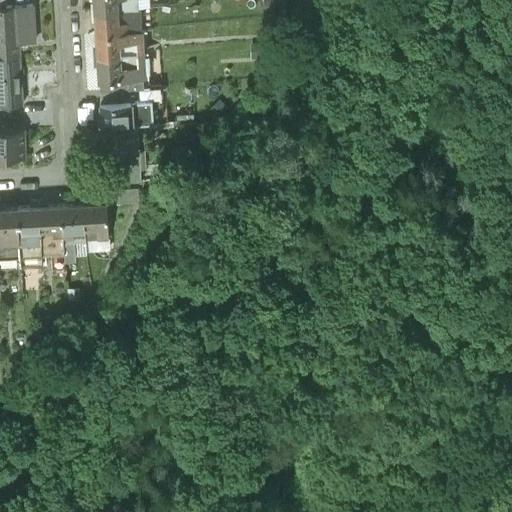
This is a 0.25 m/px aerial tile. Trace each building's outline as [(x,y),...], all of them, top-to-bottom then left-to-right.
[(94,0),(95,10),(119,9),(139,7),(138,0),(94,0)] [(17,3),(0,3),(0,54),(20,53),(17,3)] [(119,9),(95,10),(96,32),(132,30),(131,19),(120,20),(119,9)] [(132,30),(96,32),(98,54),(121,53),(143,52),(141,29),(132,30)] [(143,52),(121,53),(98,54),(99,77),(100,77),(144,74),(143,52)] [(20,53),(0,54),(0,102),(23,100),(20,53)] [(144,74),(100,77),(101,90),(124,88),(145,87),(144,74)] [(124,88),(101,90),(102,102),(124,100),(124,88)] [(102,102),(101,102),(103,125),(126,123),(125,111),(139,110),(139,99),(124,100),(102,102)] [(126,123),(103,125),(104,148),(105,148),(106,168),(141,166),(139,135),(127,135),(126,123)] [(0,126),(0,155),(26,154),(25,126),(0,126)] [(141,166),(106,168),(107,181),(142,178),(141,166)] [(136,185),(110,187),(111,201),(137,199),(136,185)] [(106,199),(84,200),(85,223),(97,223),(98,236),(109,235),(106,199)] [(84,200),(62,202),(64,238),(74,237),(73,224),(85,223),(84,200)] [(62,202),(40,203),(42,239),(42,251),(65,249),(64,238),(62,202)] [(40,203),(18,205),(21,265),(43,263),(42,251),(42,239),(40,203)] [(18,205),(0,205),(0,253),(10,253),(11,265),(21,265),(18,205)]
